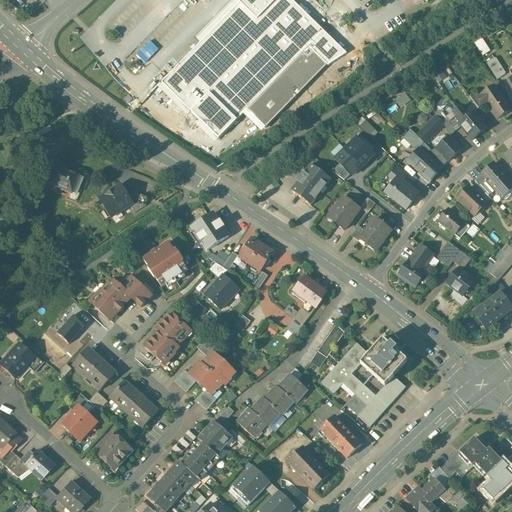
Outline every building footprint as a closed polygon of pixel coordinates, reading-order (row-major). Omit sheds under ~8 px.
[(200,43),(161,83),(218,139),(308,47),(327,66),(346,54),(342,50),(291,0),(242,0),(204,39),(200,43)] [(226,0),(192,34),(200,43),(204,39),(242,0),(291,0),(342,50),(346,47),(297,0),(226,0)] [(482,37),(474,42),(483,55),(490,50),(482,37)] [(486,64),(491,71),(500,65),(495,58),(493,58),(487,62),(487,64),(486,64)] [(433,72),(439,81),(449,74),(443,65),(433,72)] [(500,65),(491,71),(497,80),(504,74),(505,73),(500,65)] [(486,104),(500,95),(494,86),(478,97),(477,98),(484,107),(487,105),(486,104)] [(406,93),(395,98),(400,107),(410,101),(406,93)] [(479,110),(484,107),(477,98),(478,97),(475,93),(469,97),(479,110)] [(511,111),(500,95),(486,104),(487,105),(497,120),(511,111)] [(449,123),(455,118),(457,117),(451,110),(447,105),(440,112),(447,120),(449,123)] [(455,118),(459,123),(465,119),(463,117),(466,115),(459,106),(456,106),(451,110),(457,117),(455,118)] [(418,111),(415,120),(426,123),(429,115),(418,111)] [(447,120),(440,112),(440,111),(435,116),(436,118),(432,122),(430,120),(426,124),(428,126),(425,129),(424,128),(416,136),(417,136),(422,141),(424,144),(444,125),(443,124),(447,120)] [(478,118),(473,112),(465,119),(459,123),(459,124),(466,133),(472,141),(486,129),(477,119),(478,118)] [(360,123),(370,138),(377,134),(367,119),(360,123)] [(417,147),(422,141),(417,136),(416,137),(411,131),(404,139),(415,149),(417,147)] [(357,139),(362,144),(365,141),(358,134),(352,141),(353,143),(357,139)] [(448,138),(436,149),(441,153),(448,161),(460,150),(448,138)] [(364,160),(371,153),(362,144),(357,139),(353,143),(345,150),(362,168),(367,164),(364,160)] [(362,144),(371,153),(375,150),(365,140),(365,141),(362,144)] [(430,150),(422,141),(417,147),(419,149),(418,149),(425,155),(430,150)] [(425,155),(418,149),(407,161),(430,182),(441,169),(433,162),(425,155)] [(358,173),(362,168),(345,150),(335,160),(340,165),(350,175),(355,170),(358,173)] [(441,153),(437,157),(444,165),(448,161),(441,153)] [(437,157),(433,162),(441,169),(444,165),(437,157)] [(511,184),(494,164),(481,175),(492,187),(495,190),(503,199),(505,199),(511,192),(511,184)] [(330,180),(310,165),(304,173),(303,173),(296,181),(297,182),(291,191),(310,206),(316,199),(313,197),(317,191),(320,193),(321,192),(318,190),(322,184),(325,186),(330,180)] [(344,181),(350,175),(340,165),(332,172),(344,181)] [(77,177),(54,166),(47,184),(70,194),(73,187),(77,177)] [(389,176),(394,180),(397,177),(401,181),(406,175),(396,168),(389,176)] [(474,181),(485,193),(492,187),(481,175),(474,181)] [(82,179),(77,177),(73,187),(78,189),(82,179)] [(401,181),(397,177),(394,180),(384,193),(406,210),(414,201),(413,201),(418,194),(411,188),(411,189),(401,181)] [(121,186),(100,200),(112,218),(130,206),(133,204),(128,197),(121,186)] [(495,190),(492,187),(485,193),(488,196),(495,190)] [(486,204),(469,188),(457,200),(459,199),(470,209),(468,211),(474,216),(486,204)] [(40,204),(40,210),(46,211),(47,190),(39,189),(38,204),(40,204)] [(148,199),(138,194),(136,191),(128,197),(133,204),(130,206),(135,213),(146,206),(145,206),(148,199)] [(359,210),(343,198),(328,219),(344,231),(359,210)] [(375,204),(367,198),(360,208),(368,213),(375,204)] [(464,223),(448,209),(438,222),(454,235),(464,223)] [(213,214),(191,228),(206,251),(228,237),(223,229),(224,228),(219,221),(218,222),(213,214)] [(60,223),(57,217),(48,222),(51,228),(60,223)] [(365,232),(359,240),(375,252),(391,231),(375,219),(365,232)] [(464,223),(454,235),(460,240),(469,228),(464,223)] [(358,242),(359,240),(365,232),(358,227),(351,236),(358,242)] [(262,246),(251,240),(248,245),(246,244),(244,244),(242,247),(242,250),(244,251),(239,258),(250,265),(262,246)] [(151,255),(143,260),(148,268),(147,268),(154,279),(155,279),(161,288),(187,271),(182,263),(183,262),(175,250),(174,251),(169,243),(156,251),(153,252),(151,254),(151,255)] [(453,262),(461,252),(449,243),(437,260),(448,267),(453,262)] [(511,263),(511,245),(488,273),(497,280),(511,263)] [(272,253),(262,246),(250,265),(260,271),(264,265),(266,266),(268,265),(270,262),(270,260),(268,259),(272,253)] [(420,246),(410,260),(417,265),(416,267),(421,270),(426,263),(427,264),(433,255),(420,246)] [(459,267),(457,269),(461,272),(471,260),(461,252),(453,262),(459,267)] [(222,268),(227,271),(228,271),(238,256),(232,253),(222,268)] [(410,260),(398,276),(415,288),(419,282),(422,284),(425,284),(429,278),(429,275),(421,270),(416,267),(417,265),(410,260)] [(209,270),(219,280),(223,275),(223,276),(227,271),(222,268),(215,263),(209,270)] [(457,269),(446,283),(463,296),(474,282),(461,272),(457,269)] [(267,276),(262,272),(252,287),(257,291),(267,276)] [(223,276),(223,275),(219,280),(204,296),(220,310),(239,290),(223,276)] [(325,293),(304,277),(293,291),(306,301),(297,313),(288,305),(284,311),(293,318),(302,325),(315,308),(321,301),(320,300),(325,293)] [(102,292),(100,291),(89,303),(109,320),(114,315),(115,316),(118,312),(119,312),(120,312),(122,309),(123,309),(123,308),(122,307),(130,298),(141,308),(151,296),(145,290),(144,290),(131,278),(121,289),(114,282),(110,286),(109,285),(102,292)] [(511,310),(511,308),(500,293),(473,314),(486,330),(511,310)] [(197,301),(189,311),(203,323),(207,318),(202,313),(205,308),(197,301)] [(191,332),(171,314),(165,320),(165,319),(161,324),(156,330),(158,332),(154,337),(153,337),(149,341),(150,341),(145,347),(165,365),(174,355),(174,352),(178,348),(177,347),(191,332)] [(86,327),(73,316),(58,334),(72,345),(86,327)] [(240,317),(234,326),(243,332),(248,322),(240,317)] [(344,333),(335,326),(310,363),(319,370),(344,333)] [(196,348),(206,357),(216,347),(206,338),(196,348)] [(388,346),(382,341),(369,356),(361,364),(386,386),(393,377),(406,363),(395,353),(398,350),(390,344),(388,346)] [(361,364),(369,356),(356,344),(321,384),(334,395),(343,386),(354,396),(347,404),(360,415),(358,417),(370,428),(405,388),(393,377),(386,386),(361,364)] [(17,345),(0,363),(0,367),(13,379),(25,366),(32,359),(31,358),(17,345)] [(88,350),(73,366),(100,390),(114,373),(103,363),(104,363),(100,359),(99,360),(88,350)] [(233,372),(213,353),(202,365),(199,363),(188,375),(195,382),(205,390),(209,394),(215,388),(217,390),(222,384),(224,386),(230,380),(228,378),(233,372)] [(32,359),(25,366),(33,372),(41,363),(33,355),(31,358),(32,359)] [(71,370),(65,365),(58,373),(63,378),(71,370)] [(188,375),(185,371),(175,383),(182,375),(187,380),(180,387),(180,388),(187,380),(192,385),(185,392),(186,392),(195,382),(188,375)] [(187,380),(182,375),(175,383),(180,387),(187,380)] [(280,382),(276,387),(294,403),(295,404),(307,391),(289,375),(282,383),(280,382)] [(187,380),(180,388),(185,392),(192,385),(187,380)] [(137,393),(124,382),(109,398),(142,428),(156,411),(142,399),(143,398),(137,393)] [(294,403),(276,387),(269,395),(267,393),(262,398),(280,414),(282,416),(294,403)] [(209,394),(205,390),(195,401),(202,394),(207,398),(200,406),(201,406),(207,398),(212,403),(207,409),(208,409),(216,400),(209,394)] [(102,398),(96,393),(89,402),(94,406),(102,398)] [(68,408),(73,413),(79,407),(81,409),(88,401),(80,394),(68,408)] [(202,394),(195,401),(200,406),(207,398),(202,394)] [(107,402),(102,398),(94,406),(99,411),(107,402)] [(207,398),(201,406),(207,409),(212,403),(207,398)] [(280,414),(262,398),(255,406),(253,404),(249,410),(266,426),(268,427),(280,414)] [(81,409),(79,407),(73,413),(61,425),(78,441),(88,430),(96,430),(96,423),(81,409)] [(233,412),(228,407),(218,418),(224,423),(233,412)] [(266,426),(249,410),(247,408),(242,413),(244,415),(237,423),(256,441),(262,434),(260,432),(266,426)] [(360,445),(333,418),(320,432),(346,459),(360,445)] [(233,439),(213,421),(204,431),(223,449),(233,439)] [(2,426),(0,424),(0,457),(6,450),(8,452),(18,441),(2,426)] [(223,449),(204,431),(197,439),(217,456),(223,449)] [(114,440),(109,435),(95,452),(99,456),(97,459),(109,469),(112,465),(115,468),(128,454),(125,452),(128,448),(116,437),(114,440)] [(474,438),(459,452),(458,453),(471,466),(472,466),(474,463),(486,476),(501,462),(488,448),(486,451),(474,438)] [(220,459),(199,440),(192,448),(213,467),(220,459)] [(213,467),(192,448),(186,455),(207,474),(213,467)] [(315,489),(329,476),(303,448),(289,462),(315,489)] [(6,450),(0,457),(0,464),(3,467),(13,456),(8,452),(6,450)] [(36,451),(23,466),(24,466),(40,480),(53,466),(36,451)] [(458,452),(440,469),(449,479),(456,473),(461,478),(473,467),(472,466),(471,466),(458,453),(459,452),(458,452)] [(207,474),(186,455),(179,463),(196,478),(200,481),(207,474)] [(13,456),(3,467),(9,473),(19,462),(13,456)] [(196,478),(179,463),(177,461),(171,468),(190,485),(196,478)] [(19,462),(9,473),(14,477),(24,466),(23,466),(19,462)] [(507,468),(501,462),(486,476),(492,482),(483,490),(493,501),(511,482),(511,478),(505,471),(507,468)] [(270,484),(253,467),(231,490),(248,506),(265,489),(270,484)] [(190,485),(171,468),(164,475),(184,493),(190,485)] [(430,475),(434,479),(444,490),(448,486),(445,483),(449,479),(440,469),(439,468),(430,475)] [(184,493),(164,475),(158,483),(177,500),(184,493)] [(418,487),(411,494),(417,500),(420,498),(423,501),(424,500),(429,505),(429,504),(438,496),(444,490),(434,479),(434,480),(422,491),(418,487)] [(177,500),(158,483),(152,489),(171,507),(177,500)] [(265,489),(273,497),(279,492),(270,484),(265,489)] [(56,498),(54,500),(54,501),(66,511),(80,511),(89,503),(69,485),(56,498)] [(444,490),(438,496),(446,503),(455,494),(448,486),(444,490)] [(166,511),(171,507),(152,489),(146,496),(155,504),(154,505),(158,508),(162,511),(166,511)] [(54,500),(56,498),(48,490),(39,500),(48,508),(54,501),(54,500)] [(273,497),(259,511),(292,511),(296,508),(279,492),(273,497)] [(406,499),(415,508),(420,503),(417,500),(411,494),(406,499)] [(420,503),(415,508),(418,511),(435,511),(436,511),(429,504),(429,505),(424,500),(423,501),(420,498),(417,500),(420,503)] [(14,511),(26,511),(31,507),(24,501),(14,511)] [(144,511),(149,507),(142,501),(135,509),(137,511),(144,511)]
